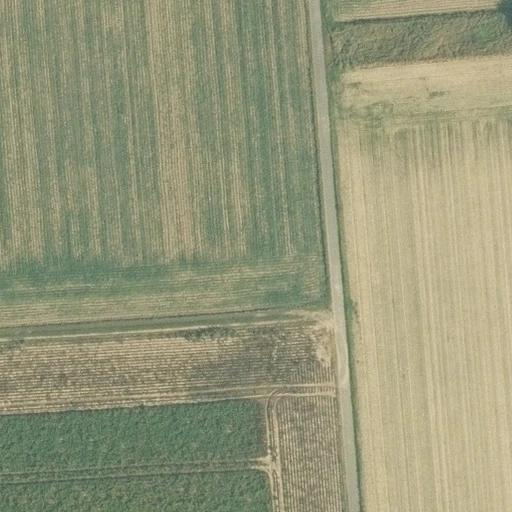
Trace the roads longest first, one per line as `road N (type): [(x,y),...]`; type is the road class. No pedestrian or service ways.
road 1 (track): [(339,318),(0,339)]
road 2 (track): [(314,0),(339,318)]
road 3 (track): [(355,511),(339,318)]
